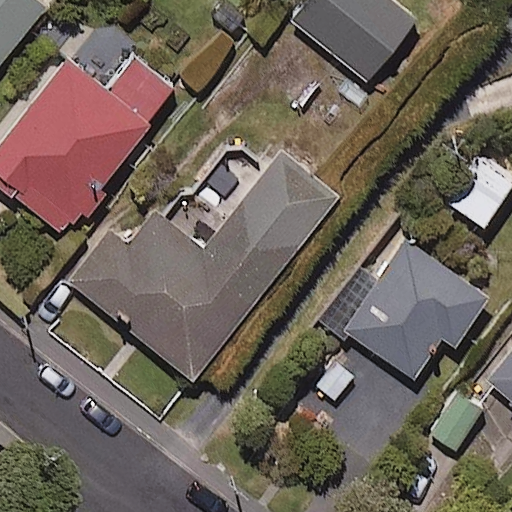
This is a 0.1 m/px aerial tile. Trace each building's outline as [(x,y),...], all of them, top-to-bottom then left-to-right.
[(0,0),(0,68),(50,7),(41,0),(0,0)] [(423,18),(399,0),(312,0),(297,21),(376,81),(423,18)] [(182,91),(139,57),(113,91),(72,59),(0,150),(0,176),(71,233),(182,91)] [(346,198),(289,152),(211,250),(161,210),(132,246),(113,231),(75,279),(200,380),(346,198)] [(511,195),(511,178),(485,159),(453,202),(488,228),(511,195)] [(496,297),(409,239),(348,331),(420,379),(447,338),(462,348),(496,297)] [(511,353),(481,390),(511,416),(511,353)] [(488,409),(460,390),(432,431),(459,450),(488,409)]
